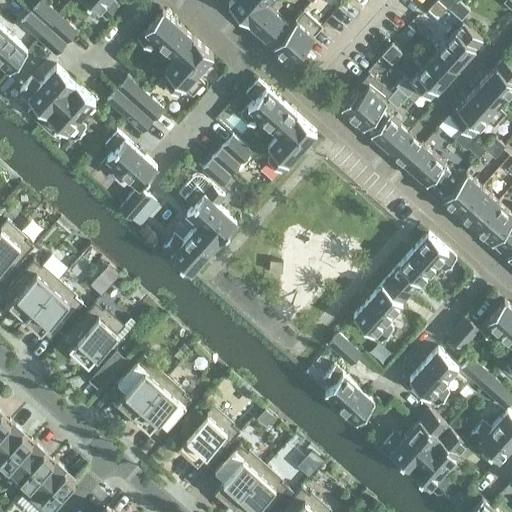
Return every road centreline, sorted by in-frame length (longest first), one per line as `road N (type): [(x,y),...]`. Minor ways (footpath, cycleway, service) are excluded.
road 1 (residential): [(511,282),(253,55)]
road 2 (residential): [(111,457),(0,360)]
road 3 (residential): [(174,148),(253,55)]
